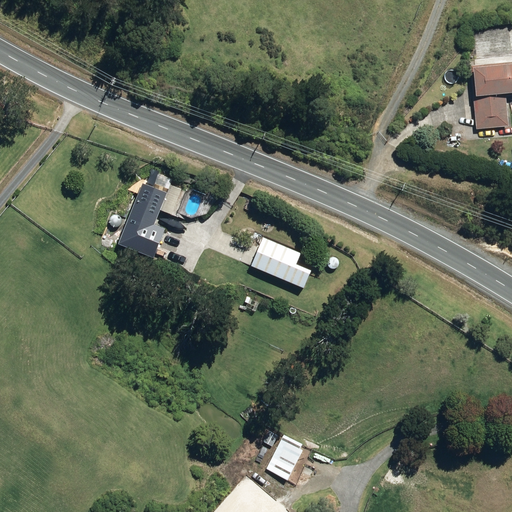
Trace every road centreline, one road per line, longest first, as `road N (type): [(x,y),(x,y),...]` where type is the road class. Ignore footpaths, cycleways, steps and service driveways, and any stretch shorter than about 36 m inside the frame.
road 1 (unclassified): [(511,290),(380,217),(120,110),(0,50)]
road 2 (unknown): [(511,426),(467,427),(382,450),(356,468),(341,511)]
